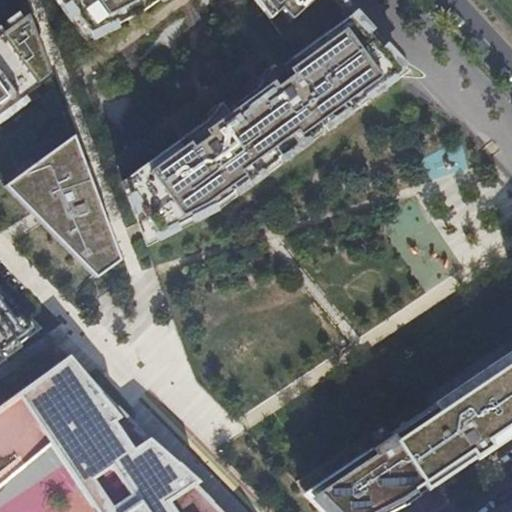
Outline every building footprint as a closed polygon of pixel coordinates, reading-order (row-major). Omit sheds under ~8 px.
[(55,0),(86,38),(101,27),(105,31),(128,13),(134,21),(157,0),(253,0),(294,55),(121,180),(145,247),(214,211),(409,70),(344,0),(55,0)] [(0,32),(0,111),(50,76),(27,14),(0,32)] [(70,137),(4,186),(90,273),(105,259),(115,255),(70,137)] [(0,335),(22,319),(0,297),(0,335)] [(22,319),(0,335),(0,361),(37,334),(22,319)] [(511,352),(390,434),(427,489),(511,431),(511,352)] [(0,511),(217,511),(210,501),(195,511),(179,511),(172,501),(193,485),(130,426),(135,511),(0,511),(0,458),(28,443),(22,436),(75,419),(67,356),(0,404),(0,511)] [(0,466),(45,436),(95,511),(135,511),(130,426),(67,356),(75,419),(22,436),(28,443),(0,458),(0,466)] [(391,511),(427,489),(390,434),(305,492),(325,511),(391,511)] [(220,511),(210,501),(217,511),(220,511)]
